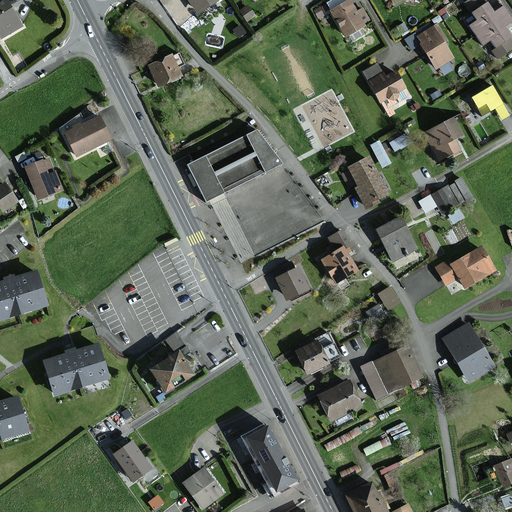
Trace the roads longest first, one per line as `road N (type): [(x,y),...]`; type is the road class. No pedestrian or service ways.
road 1 (residential): [(149,0),(260,119),(405,299),(433,369),(455,511)]
road 2 (tertiary): [(332,511),(93,32)]
